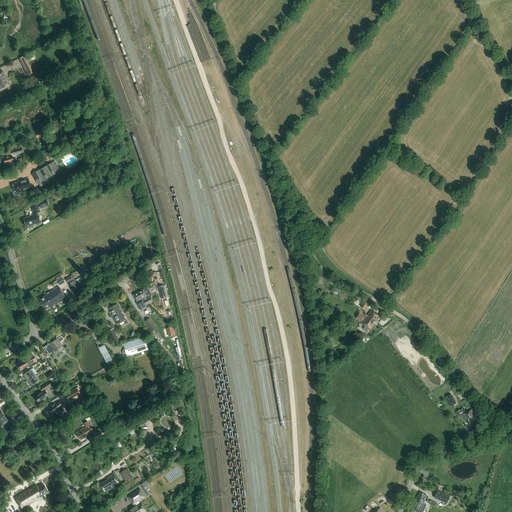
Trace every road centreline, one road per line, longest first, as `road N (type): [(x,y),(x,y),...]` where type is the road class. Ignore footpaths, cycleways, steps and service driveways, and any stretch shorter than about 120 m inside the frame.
road 1 (track): [(381,303),(511,439)]
road 2 (unclassified): [(84,511),(0,376)]
road 3 (unclassified): [(400,511),(427,458),(511,425)]
road 4 (unclassified): [(35,335),(0,218)]
